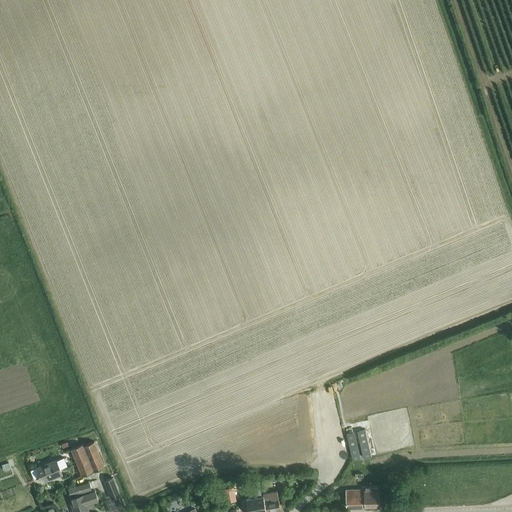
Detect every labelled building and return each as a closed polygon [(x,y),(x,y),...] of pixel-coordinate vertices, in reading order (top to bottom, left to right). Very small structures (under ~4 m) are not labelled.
[(304,403),(296,403),(296,413),(304,413),(304,403)] [(328,448),(325,404),(307,405),(307,413),(301,413),(303,450),(328,448)] [(359,430),(365,458),(371,456),(365,429),(359,430)] [(359,459),(352,432),(346,433),(352,460),(359,459)] [(104,466),(94,441),(83,445),(82,443),(71,448),(82,475),(104,466)] [(42,482),(61,475),(56,459),(36,467),(42,482)] [(3,470),(11,468),(9,462),(1,464),(3,470)] [(120,495),(112,476),(105,479),(113,498),(120,495)] [(89,482),(74,486),(68,488),(71,498),(69,499),(73,511),(88,511),(86,504),(98,500),(95,490),(92,491),(89,482)] [(364,506),(378,505),(377,484),(360,485),(361,489),(345,489),(346,506),(364,505),(364,506)] [(268,511),(280,510),(277,490),(263,493),(263,495),(264,495),(265,511),(268,511)] [(247,511),(265,511),(264,495),(263,495),(246,498),(247,511)] [(218,504),(225,503),(224,496),(217,497),(218,504)]
